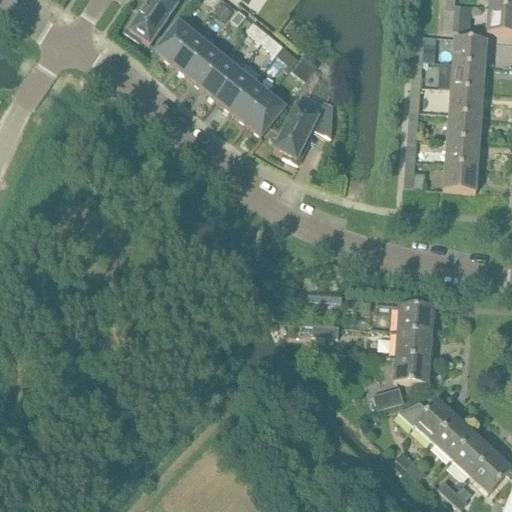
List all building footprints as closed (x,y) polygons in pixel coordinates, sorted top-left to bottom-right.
[(140,44),(149,50),(176,10),(161,0),(152,0),(137,24),(134,22),(124,36),(138,46),(140,44)] [(454,9),(454,0),(445,0),(444,8),(454,9)] [(511,0),(488,0),(488,12),(511,13),(511,0)] [(222,7),(214,17),(224,25),(232,16),(222,7)] [(459,9),(454,9),(444,8),(443,34),(457,36),(459,9)] [(511,13),(488,12),(486,38),(511,39),(511,13)] [(237,15),(230,25),(237,31),(245,21),(237,15)] [(170,69),(193,40),(178,27),(154,56),(170,69)] [(260,49),(267,40),(261,34),(253,44),(260,49)] [(193,40),(170,69),(185,81),(208,52),(193,40)] [(274,45),(267,40),(260,49),(267,55),(274,45)] [(411,66),(420,66),(422,41),(413,40),(411,66)] [(486,45),(452,43),(450,68),(484,71),(486,45)] [(185,81),(200,93),(223,64),(208,52),(185,81)] [(297,64),(283,52),(276,61),(286,70),(283,74),(287,77),(290,74),(297,64)] [(299,66),(291,77),(304,87),(316,71),(303,61),(299,66)] [(223,64),(200,93),(215,105),(238,76),(223,64)] [(418,91),(420,66),(411,66),(409,91),(418,91)] [(482,96),(484,71),(450,68),(448,94),(482,96)] [(238,76),(215,105),(230,117),(253,88),(238,76)] [(245,129),(268,100),(253,88),(230,117),(245,129)] [(416,117),(418,91),(409,91),(407,116),(416,117)] [(482,96),(448,94),(446,119),(481,122),(482,96)] [(268,100),(245,129),(260,142),(284,113),(268,100)] [(330,145),(332,112),(323,107),(316,122),(295,111),(273,154),(283,159),(282,162),(297,169),(305,154),(302,152),(311,135),(330,145)] [(414,142),(416,117),(407,116),(405,141),(414,142)] [(479,147),(481,122),(446,119),(444,144),(479,147)] [(413,167),(414,142),(405,141),(403,167),(413,167)] [(477,172),(479,147),(444,144),(442,170),(477,172)] [(411,193),(413,167),(403,167),(401,192),(411,193)] [(442,170),(441,195),(475,198),(477,172),(442,170)] [(289,291),(288,304),(340,308),(341,295),(289,291)] [(431,338),(433,313),(398,310),(397,336),(431,338)] [(337,343),(338,331),(312,329),(311,341),(337,343)] [(299,331),(299,339),(309,340),(309,332),(299,331)] [(395,361),(429,363),(431,338),(397,336),(395,361)] [(393,386),(407,387),(427,389),(429,363),(395,361),(393,386)] [(371,400),(376,415),(403,407),(398,392),(371,400)] [(414,431),(414,430),(432,447),(455,422),(436,405),(427,415),(419,407),(397,417),(414,431)] [(474,439),(455,422),(432,447),(450,464),(474,439)] [(492,456),(474,439),(450,464),(469,482),(492,456)] [(511,474),(492,456),(469,482),(487,499),(511,474)] [(402,481),(406,476),(414,468),(401,457),(394,465),(390,470),(402,481)] [(414,468),(406,476),(417,486),(424,478),(414,468)] [(448,504),(455,496),(443,485),(436,493),(448,504)] [(461,489),(455,496),(448,504),(456,511),(461,511),(466,507),(465,506),(468,502),(469,496),(461,489)] [(511,511),(511,492),(507,504),(503,511),(511,511)]
